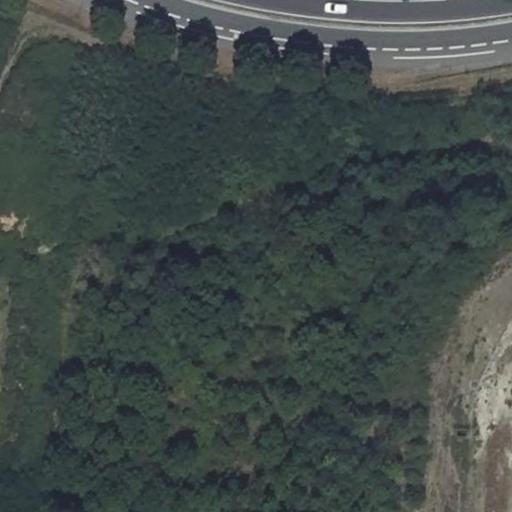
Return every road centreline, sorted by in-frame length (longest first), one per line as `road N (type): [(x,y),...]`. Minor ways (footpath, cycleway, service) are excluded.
road 1 (primary): [(142,0),(219,23),(339,42),(511,35)]
road 2 (primary): [(511,1),(430,10),(281,0)]
